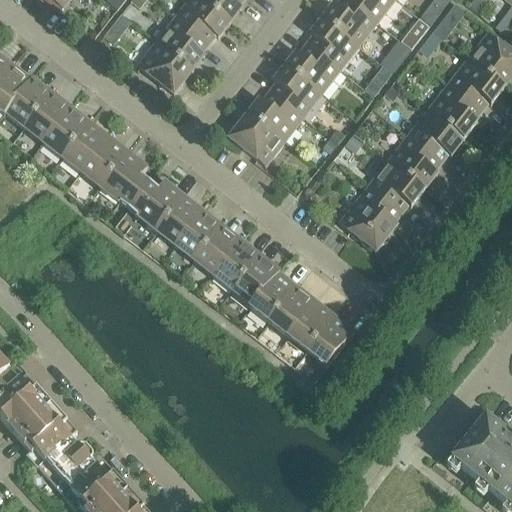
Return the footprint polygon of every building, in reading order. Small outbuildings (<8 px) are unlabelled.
[(45,0),(62,13),(72,0),(45,0)] [(145,0),(135,0),(131,7),(140,14),(148,3),(145,0)] [(192,0),(174,23),(208,49),(215,41),(218,43),(229,28),(193,0),(192,0)] [(193,0),(229,28),(241,13),(238,10),(245,2),(242,0),(193,0)] [(343,0),(342,2),(376,28),(394,4),(388,0),(343,0)] [(443,0),(436,0),(431,8),(441,15),(449,5),(443,0)] [(483,0),(476,0),(471,10),(485,19),(493,6),(483,0)] [(511,0),(499,0),(511,9),(511,0)] [(321,23),(357,52),(376,28),(342,2),(336,11),(333,8),(321,23)] [(511,27),(503,21),(494,32),(506,41),(511,32),(511,27)] [(156,47),(192,75),(204,60),(201,58),(208,49),(174,23),(156,47)] [(305,49),(339,75),(357,52),(321,23),(309,38),(312,41),(305,49)] [(438,30),(432,38),(442,45),(443,46),(449,39),(438,30)] [(109,35),(104,42),(113,49),(118,43),(109,35)] [(408,37),(400,47),(411,55),(418,45),(408,37)] [(432,38),(426,46),(435,53),(442,45),(432,38)] [(467,65),(503,93),(511,81),(511,57),(488,38),(467,65)] [(173,100),(192,75),(156,47),(137,71),(173,100)] [(284,71),(321,99),(339,75),(305,49),(299,58),(296,56),(284,71)] [(0,61),(0,85),(12,70),(0,61)] [(447,90),(480,117),(487,108),(490,110),(503,93),(467,65),(447,90)] [(12,70),(0,85),(0,118),(4,122),(5,120),(4,119),(31,85),(30,85),(12,70)] [(269,97),(302,123),(321,99),(284,71),(272,86),(275,88),(269,97)] [(4,119),(5,120),(23,134),(51,98),(32,83),(30,85),(31,85),(4,119)] [(370,87),(364,95),(374,102),(380,94),(370,87)] [(391,90),(384,99),(391,104),(398,96),(391,90)] [(427,116),(463,144),(477,127),(474,125),(480,117),(447,90),(427,116)] [(247,118),(284,146),(302,123),(269,97),(262,105),(259,103),(247,118)] [(51,98),(23,134),(42,149),(70,113),(51,98)] [(70,113),(42,149),(61,163),(89,128),(70,113)] [(407,142),(441,168),(447,159),(450,161),(463,144),(427,116),(407,142)] [(265,171),(284,146),(247,118),(228,143),(265,171)] [(89,128),(61,163),(80,178),(108,143),(89,128)] [(336,135),(329,143),(330,144),(337,149),(343,141),(336,135)] [(352,141),(344,151),(352,157),(360,148),(352,141)] [(387,167),(424,195),(437,178),(434,176),(441,168),(407,142),(387,167)] [(108,143),(80,178),(99,193),(127,157),(108,143)] [(330,144),(323,153),(330,158),(337,149),(330,144)] [(127,157),(99,193),(119,208),(147,173),(127,157)] [(367,193),(401,219),(407,210),(410,212),(424,195),(387,167),(367,193)] [(164,186),(136,222),(156,237),(184,202),(164,186)] [(394,227),(401,219),(367,193),(339,228),(375,257),(397,229),(394,227)] [(308,197),(304,202),(307,208),(313,209),(317,204),(314,198),(308,197)] [(184,202),(156,237),(175,252),(203,216),(184,202)] [(203,216),(175,252),(194,267),(221,231),(203,216)] [(221,231),(194,267),(212,282),(240,246),(221,231)] [(240,246),(212,282),(231,297),(259,261),(240,246)] [(231,297),(250,311),(277,277),(278,278),(279,276),(259,261),(231,297)] [(250,311),(248,313),(268,328),(296,292),(278,278),(277,277),(250,311)] [(296,292),(268,328),(287,343),(315,307),(296,292)] [(315,307),(287,343),(306,358),(334,322),(315,307)] [(334,322),(306,358),(326,373),(354,337),(334,322)] [(0,423),(4,428),(25,451),(29,456),(30,457),(26,460),(26,461),(37,473),(38,473),(51,487),(64,501),(63,502),(72,511),(77,511),(79,511),(142,511),(140,508),(114,480),(102,467),(96,472),(89,465),(92,462),(92,457),(88,453),(85,449),(80,449),(77,451),(70,444),(77,438),(64,424),(39,396),(26,381),(23,384),(11,371),(8,374),(0,365),(0,423)] [(455,477),(460,471),(479,487),(474,493),(483,500),(488,494),(506,509),(504,511),(511,511),(511,444),(485,422),(451,464),(446,470),(455,477)]
